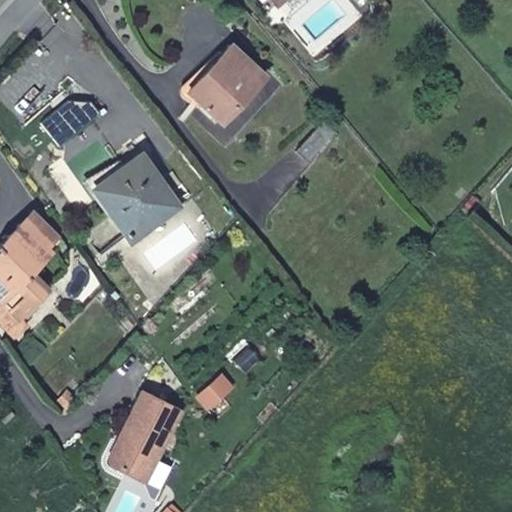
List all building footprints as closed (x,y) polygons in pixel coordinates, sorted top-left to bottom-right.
[(267,0),(275,9),(285,0),(267,0)] [(269,86),(233,50),(188,96),(223,131),(269,86)] [(68,107),(40,130),(59,153),(95,124),(85,111),(68,107)] [(305,165),(333,140),(322,127),(293,153),(305,165)] [(87,186),(133,245),(176,210),(137,159),(123,172),(116,163),(87,186)] [(0,263),(0,303),(4,306),(23,324),(38,308),(18,290),(53,254),(47,249),(55,241),(35,223),(24,236),(20,232),(0,252),(0,258),(3,261),(0,263)] [(23,324),(4,306),(0,310),(0,325),(16,341),(30,328),(23,324)] [(184,414),(145,394),(127,429),(131,431),(126,440),(120,442),(111,459),(114,466),(148,484),(184,414)] [(131,431),(127,429),(120,442),(126,440),(131,431)]
